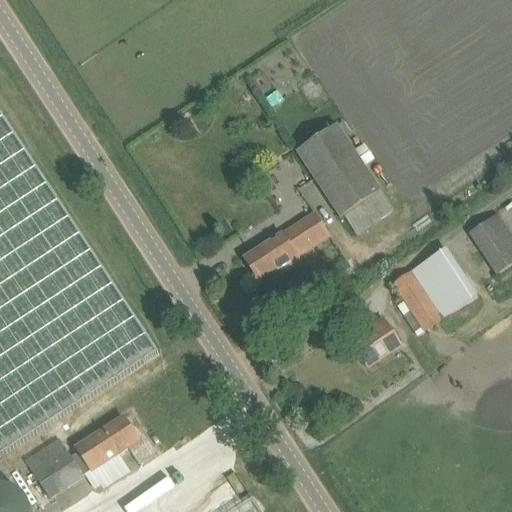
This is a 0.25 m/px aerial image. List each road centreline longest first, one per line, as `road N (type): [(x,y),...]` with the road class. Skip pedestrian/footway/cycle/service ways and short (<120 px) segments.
road 1 (tertiary): [(230,374),(0,20)]
road 2 (unclassified): [(230,374),(511,190)]
road 3 (tertiary): [(320,511),(230,374)]
